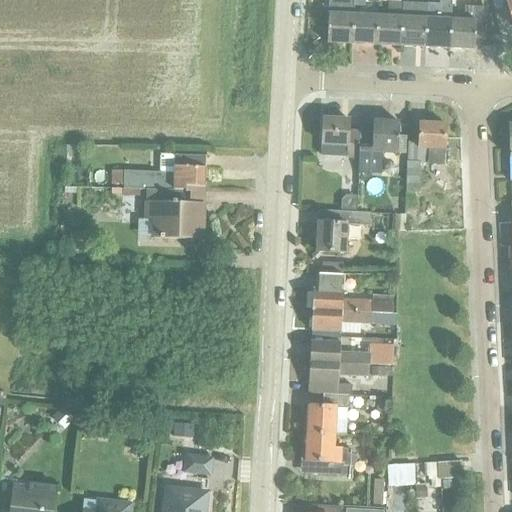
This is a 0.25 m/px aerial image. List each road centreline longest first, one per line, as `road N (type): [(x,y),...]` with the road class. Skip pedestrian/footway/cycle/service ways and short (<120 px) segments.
road 1 (tertiary): [(260,511),(282,80)]
road 2 (residential): [(494,511),(475,89)]
road 3 (residential): [(282,80),(475,89)]
